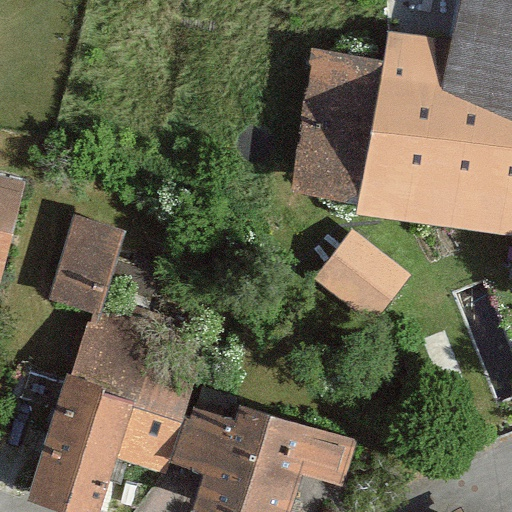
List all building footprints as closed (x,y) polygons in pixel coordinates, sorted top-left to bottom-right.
[(321,48),(302,176),(367,186),(365,203),(511,224),(511,0),(466,0),(460,45),(390,35),(386,58),(321,48)] [(0,255),(18,182),(0,177),(0,255)] [(164,481),(168,471),(187,410),(213,330),(101,295),(122,227),(70,211),(43,294),(84,307),(61,379),(25,493),(84,511),(104,511),(119,467),(164,481)] [(409,280),(353,238),(322,278),(378,320),(409,280)] [(225,422),(187,410),(168,471),(197,481),(190,502),(205,506),(202,511),(287,511),(298,479),(341,493),(356,445),(230,405),(225,422)]
